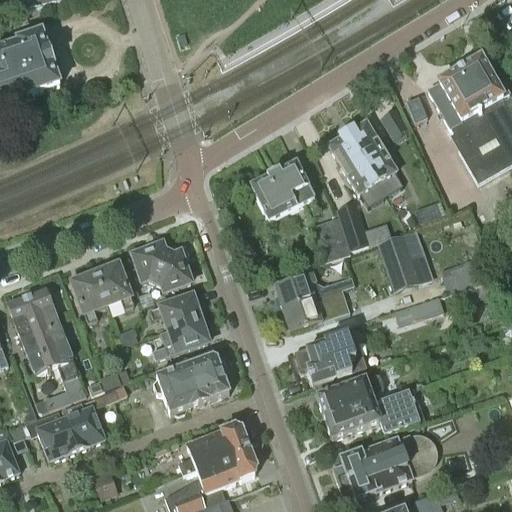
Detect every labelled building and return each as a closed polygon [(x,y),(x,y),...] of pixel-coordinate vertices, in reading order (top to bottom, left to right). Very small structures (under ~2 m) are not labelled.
[(74,0),(0,0),(0,22),(2,22),(75,3),(74,0)] [(16,47),(17,50),(0,55),(0,124),(22,117),(18,105),(59,90),(41,38),(16,47)] [(511,123),(501,104),(508,100),(500,86),(495,89),(480,63),(437,88),(438,90),(427,97),(453,140),(449,142),(477,191),(511,170),(511,123)] [(427,124),(418,103),(405,108),(414,129),(427,124)] [(380,124),(394,145),(408,137),(395,115),(380,124)] [(357,201),(383,185),(396,177),(365,127),(353,134),(353,133),(337,142),(338,144),(326,151),(357,201)] [(308,223),(319,217),(295,169),(249,192),(267,229),(303,211),(308,223)] [(365,236),(357,211),(337,217),(350,256),(369,250),(365,236)] [(337,223),(335,224),(312,231),(324,268),(350,260),(337,223)] [(414,237),(386,247),(376,250),(392,298),(419,289),(418,286),(429,282),(425,268),(423,257),(430,254),(423,234),(414,237)] [(155,289),(169,259),(163,257),(161,250),(132,262),(141,288),(147,286),(155,289)] [(169,259),(155,289),(161,292),(163,299),(189,289),(179,259),(173,261),(169,259)] [(441,283),(447,301),(454,298),(489,287),(483,269),(477,271),(441,283)] [(94,280),(106,311),(119,305),(123,316),(133,312),(117,271),(94,280)] [(281,315),(338,296),(352,292),(350,284),(323,293),(314,289),(311,279),(273,292),(281,315)] [(106,311),(94,280),(71,288),(87,329),(96,326),(92,316),(106,311)] [(31,337),(57,327),(45,295),(6,310),(20,346),(33,341),(31,337)] [(338,296),(281,315),(289,339),(321,328),(321,327),(334,323),(331,313),(343,309),(338,296)] [(153,309),(149,297),(137,302),(142,313),(153,309)] [(168,336),(199,325),(191,302),(149,317),(152,326),(163,322),(167,336),(168,336)] [(443,318),(438,302),(393,317),(398,333),(443,318)] [(59,317),(62,325),(73,320),(70,313),(59,317)] [(168,336),(167,336),(159,339),(164,353),(151,357),(155,366),(207,348),(199,325),(168,336)] [(504,339),(509,341),(511,339),(511,325),(500,331),(504,339)] [(33,341),(20,346),(27,363),(65,347),(57,327),(31,337),(33,341)] [(122,352),(132,333),(117,339),(122,352)] [(137,347),(132,333),(122,352),(137,347)] [(312,393),(351,380),(347,368),(355,365),(352,356),(361,353),(356,338),(295,358),(301,376),(306,375),(312,393)] [(65,347),(27,363),(34,382),(56,373),(62,388),(65,396),(45,404),(49,415),(86,401),(84,397),(65,347)] [(212,363),(185,372),(199,410),(229,399),(221,380),(225,378),(227,375),(224,365),(220,363),(216,365),(212,363)] [(323,424),(372,407),(369,399),(380,395),(377,387),(401,379),(395,364),(355,378),(359,388),(315,403),(323,424)] [(199,410),(185,372),(155,383),(156,386),(152,391),(155,400),(162,401),(169,421),(172,420),(177,422),(184,419),(186,415),(199,410)] [(116,378),(121,390),(130,387),(125,375),(116,378)] [(121,390),(116,378),(99,385),(101,389),(104,397),(121,390)] [(104,397),(101,389),(84,397),(86,401),(87,404),(104,398),(104,397)] [(122,392),(111,396),(116,406),(126,402),(122,392)] [(116,406),(111,396),(101,401),(106,411),(116,406)] [(331,446),(378,428),(383,441),(417,429),(406,397),(373,409),(372,407),(323,424),(331,446)] [(34,434),(40,432),(28,403),(16,408),(24,429),(27,437),(28,437),(34,434)] [(34,409),(37,417),(41,418),(49,415),(45,404),(34,409)] [(92,412),(63,423),(77,457),(105,446),(92,412)] [(40,432),(34,434),(48,468),(77,457),(63,423),(40,432)] [(6,434),(0,436),(0,487),(19,480),(7,448),(9,447),(14,459),(26,455),(22,444),(30,441),(28,437),(27,437),(24,429),(7,436),(6,434)] [(195,476),(249,455),(240,434),(235,432),(185,452),(190,464),(177,469),(182,481),(195,476)] [(352,502),(354,507),(411,486),(409,483),(421,478),(428,474),(432,467),(433,459),(430,452),(425,446),(417,444),(410,445),(408,441),(339,466),(341,472),(332,475),(343,505),(352,502)] [(195,476),(198,484),(164,504),(166,511),(206,511),(224,505),(220,494),(254,481),(256,474),(249,455),(195,476)] [(90,483),(100,507),(119,499),(110,476),(90,483)] [(440,511),(440,510),(458,502),(454,492),(412,507),(414,511),(412,511),(440,511)]
